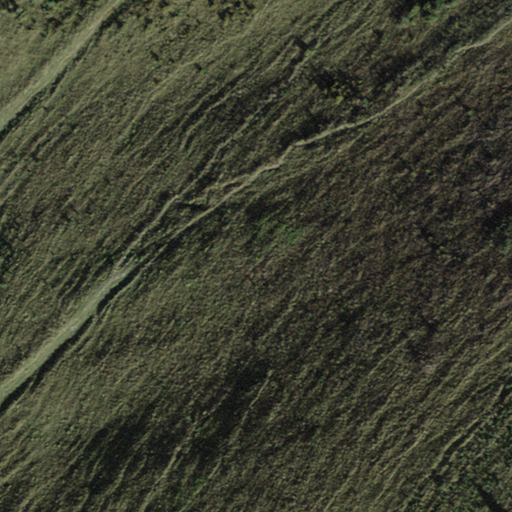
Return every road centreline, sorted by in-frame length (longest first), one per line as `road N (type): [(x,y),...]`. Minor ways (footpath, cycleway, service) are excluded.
road 1 (track): [(0,123),(124,0)]
road 2 (track): [(99,299),(0,401)]
